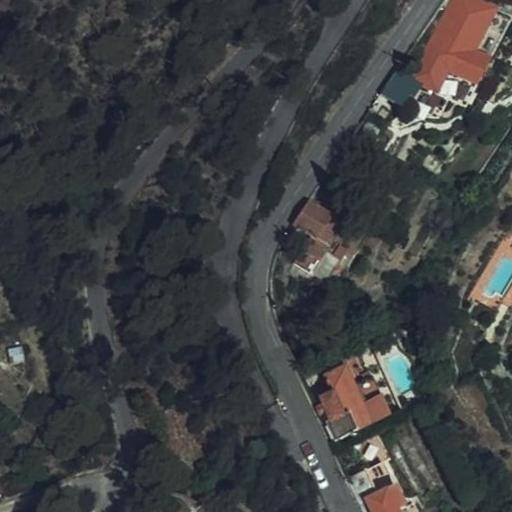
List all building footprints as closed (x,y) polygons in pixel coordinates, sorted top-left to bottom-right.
[(421,71),(450,85),(455,75),(471,82),(507,10),(487,0),(444,0),(437,16),(408,73),(415,76),(417,78),(421,71)] [(396,67),(379,91),(401,102),(415,76),(408,73),(396,67)] [(327,284),(344,259),(329,249),(344,227),(308,203),(291,226),(311,238),(295,262),(327,284)] [(511,211),(504,206),(498,216),(511,225),(511,211)] [(339,370),(328,346),(313,354),(316,361),(311,364),(318,378),(306,384),(318,410),(315,412),(323,429),(377,404),(359,360),(339,370)] [(369,452),(355,459),(360,468),(345,475),(352,490),(355,489),(364,511),(385,511),(378,494),(385,490),(386,490),(380,477),(382,475),(369,452)] [(385,490),(394,511),(413,511),(400,483),(386,490),(385,490)] [(192,511),(181,497),(128,493),(137,511),(192,511)] [(34,511),(55,511),(44,501),(34,511)]
